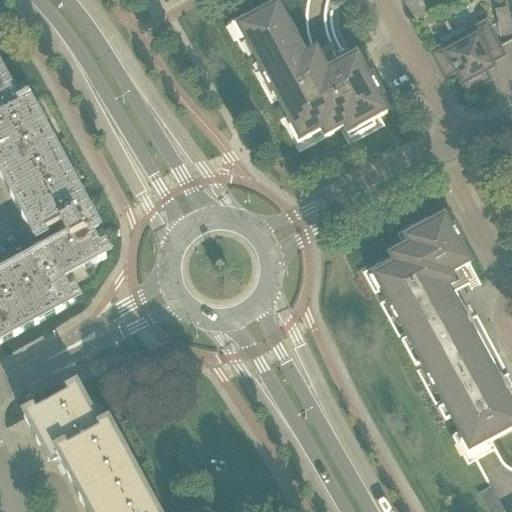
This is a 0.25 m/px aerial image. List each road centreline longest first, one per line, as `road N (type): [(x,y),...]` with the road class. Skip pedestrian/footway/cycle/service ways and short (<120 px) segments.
road 1 (secondary): [(27,0),(95,86),(182,235)]
road 2 (secondary): [(205,222),(77,0)]
road 3 (secondary): [(376,511),(256,308)]
road 4 (residential): [(511,350),(504,337),(508,290),(436,153)]
road 5 (secondary): [(235,321),(339,511)]
road 6 (residential): [(263,245),(436,153)]
road 7 (residential): [(458,141),(381,0)]
road 8 (secondary): [(182,235),(167,271),(174,297),(199,319),(235,321)]
